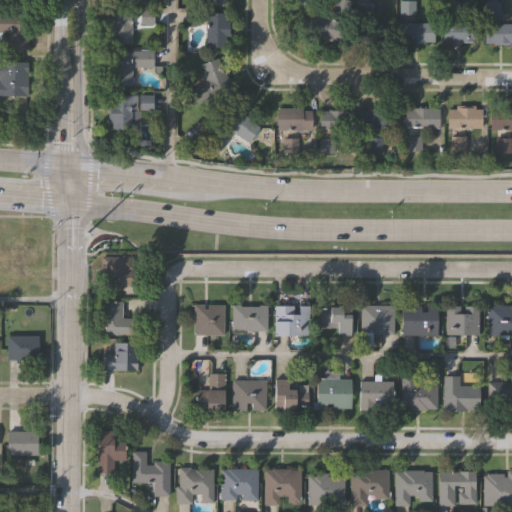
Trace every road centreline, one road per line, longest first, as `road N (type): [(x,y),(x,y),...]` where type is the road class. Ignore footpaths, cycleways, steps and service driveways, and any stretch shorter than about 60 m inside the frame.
road 1 (residential): [(0,393),(104,396),(190,438),(511,442)]
road 2 (secondary): [(0,197),(304,231),(511,233)]
road 3 (residential): [(152,418),(166,392),(170,281),(182,271),(511,271)]
road 4 (tertiary): [(64,511),(66,202)]
road 5 (residential): [(511,75),(289,72),(263,55),(256,0)]
road 6 (secondary): [(511,194),(230,187)]
road 7 (tertiary): [(49,0),(54,162),(66,202)]
road 8 (tertiary): [(66,202),(77,131),(77,0)]
road 9 (secondary): [(230,187),(75,165)]
